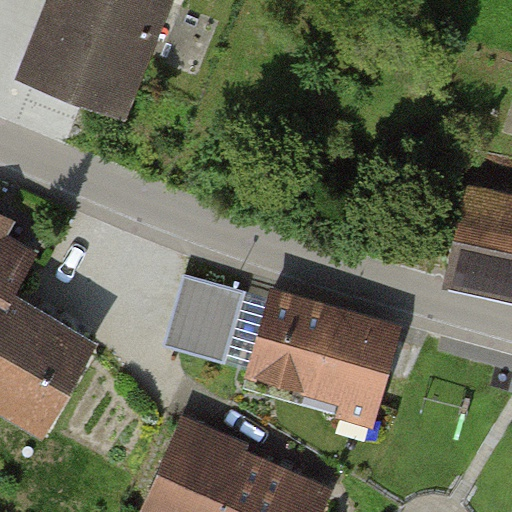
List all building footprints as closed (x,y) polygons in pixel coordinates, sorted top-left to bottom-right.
[(181,6),(166,0),(70,0),(44,71),(143,108),(181,6)] [(511,194),(486,188),(464,276),(511,287),(511,194)] [(51,258),(0,229),(0,384),(67,422),(108,350),(26,304),(51,258)] [(260,284),(195,266),(175,336),(240,354),(260,284)] [(278,290),(254,375),(387,412),(411,328),(278,290)] [(188,423),(149,507),(159,511),(332,511),(341,495),(188,423)]
